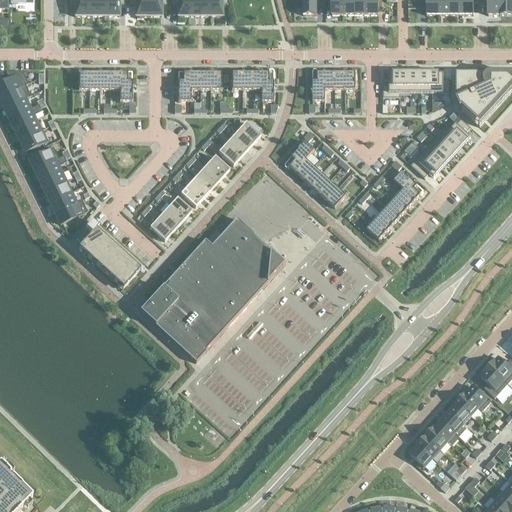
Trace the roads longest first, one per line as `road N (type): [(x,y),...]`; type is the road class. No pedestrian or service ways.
road 1 (residential): [(50,55),(373,56)]
road 2 (residential): [(376,265),(511,123)]
road 3 (residential): [(511,322),(392,454)]
road 4 (secondary): [(251,511),(369,382)]
road 5 (secondary): [(463,277),(439,289),(380,354),(369,382)]
road 6 (secondary): [(369,382),(403,359),(452,303),(463,277)]
road 7 (residential): [(373,56),(511,60)]
